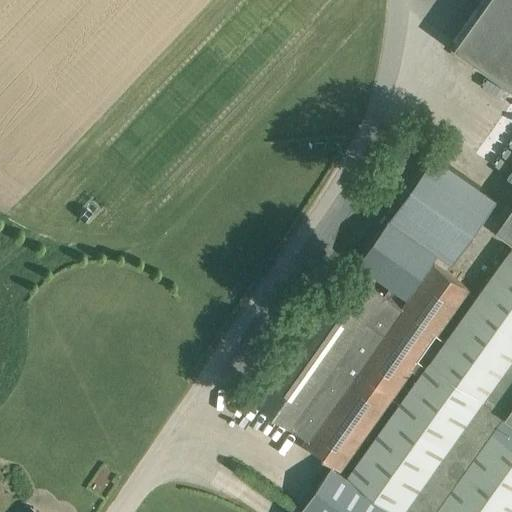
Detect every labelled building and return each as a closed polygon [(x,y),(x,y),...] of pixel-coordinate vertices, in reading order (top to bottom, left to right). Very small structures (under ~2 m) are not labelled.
[(332,463),(297,511),(511,511),(511,0),(486,0),(456,43),(511,83),(511,205),(497,226),(497,227),(511,237),(511,246),(509,245),(348,474),(332,463)] [(450,51),(450,52),(456,55),(460,49),(455,45),(454,45),(450,51)] [(435,152),(390,216),(439,250),(453,260),(498,197),(435,152)] [(392,283),(385,293),(390,296),(397,287),(408,294),(439,250),(390,216),(359,259),(392,283)] [(385,293),(352,269),(324,308),(257,402),(290,426),(290,425),(309,439),(306,443),(341,468),(470,287),(434,261),(403,306),(390,296),(385,293)]
